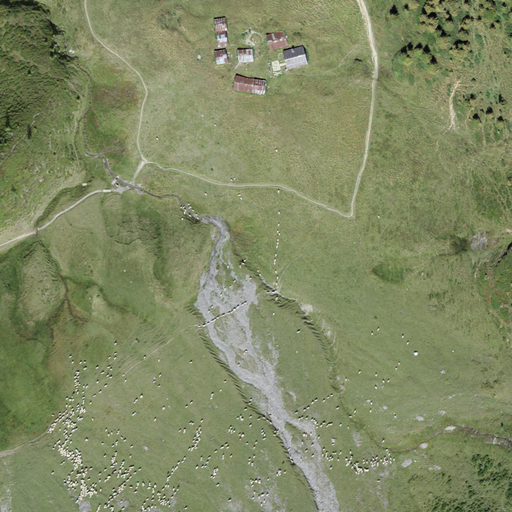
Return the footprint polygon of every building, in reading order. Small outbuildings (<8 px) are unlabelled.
[(225,19),(216,20),(216,26),(217,31),(226,30),(225,19)] [(284,32),(268,36),(270,42),(271,47),(287,43),(284,32)] [(226,33),(217,34),(219,46),(228,45),(227,38),(226,33)] [(307,62),(303,47),(284,52),(287,63),(288,67),(307,62)] [(226,50),(216,52),(218,64),(227,62),(227,56),(226,50)] [(252,50),(239,51),(239,56),(240,62),(253,61),(252,50)] [(266,82),(238,77),(237,82),(236,90),(264,94),(266,82)]
